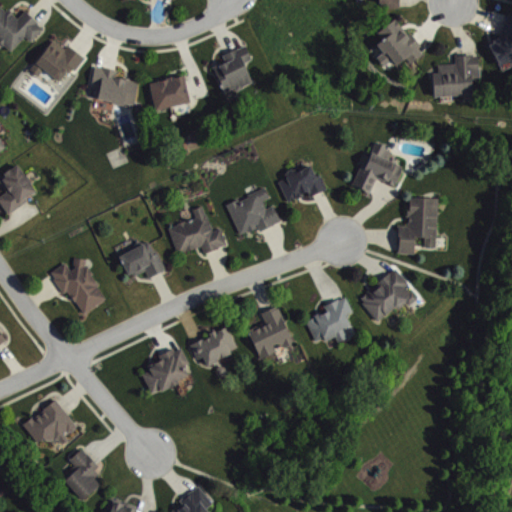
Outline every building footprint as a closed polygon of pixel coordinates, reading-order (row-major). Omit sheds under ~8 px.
[(28,35),(34,41),(46,27),(27,9),(20,18),(4,3),(0,6),(0,37),(14,50),(28,35)] [(490,42),(501,65),(511,60),(511,16),(502,21),(508,34),(490,42)] [(67,82),(85,54),(70,44),(68,47),(54,38),(34,69),(41,74),(45,68),(67,82)] [(216,65),(227,92),(255,81),(247,62),(255,59),(248,44),(225,53),(228,60),(216,65)] [(440,63),(440,72),(435,72),(436,95),(475,94),(475,77),(481,77),(481,54),(457,54),(458,63),(440,63)] [(98,97),(137,105),(141,80),(119,76),(120,69),(98,65),(94,82),(100,83),(98,97)] [(158,109),(193,101),(187,74),(152,81),(158,109)] [(0,152),(8,146),(0,134),(0,152)] [(398,185),(407,164),(392,158),(396,149),(378,142),(372,155),(367,153),(354,184),(373,192),(379,177),(398,185)] [(40,194),(22,163),(0,175),(0,176),(9,191),(0,196),(9,211),(40,194)] [(330,188),(323,173),(319,175),(313,163),(289,173),(290,177),(282,180),(290,201),(312,192),(313,195),(330,188)] [(242,233),(261,225),(262,230),(283,221),(276,204),(269,207),(266,200),(273,197),(268,187),(230,203),(242,233)] [(440,197),(411,196),(410,224),(401,224),(400,252),(417,253),(418,236),(427,236),(427,246),(439,247),(440,197)] [(230,245),(224,227),(215,230),(207,205),(196,208),(198,217),(172,225),(180,253),(205,245),(207,251),(230,245)] [(148,270),(151,277),(167,270),(154,240),(122,254),(132,277),(148,270)] [(110,298),(84,256),(77,261),(80,265),(73,269),(69,262),(53,271),(67,293),(72,290),(86,313),(110,298)] [(380,322),(418,296),(409,283),(410,283),(400,268),(361,295),(380,322)] [(317,340),(326,337),(328,340),(338,336),(340,341),(349,337),(345,327),(353,324),(349,314),(355,311),(349,296),(329,303),(332,309),(309,319),(317,340)] [(262,357),(284,349),(284,348),(296,343),(281,305),(264,312),(268,322),(251,329),(262,357)] [(0,326),(0,345),(9,339),(0,326)] [(206,356),(209,363),(241,350),(231,326),(193,342),(199,358),(206,356)] [(192,362),(184,345),(163,355),(165,358),(151,364),(153,369),(145,373),(155,394),(192,376),(186,365),(192,362)] [(81,426),(58,398),(26,424),(40,442),(47,437),(51,441),(59,435),(63,440),(81,426)] [(72,459),(78,464),(64,476),(86,499),(103,483),(95,475),(103,467),(85,447),(72,459)] [(209,511),(207,508),(214,503),(204,487),(167,511),(209,511)] [(139,505),(113,494),(105,511),(137,511),(139,505)]
